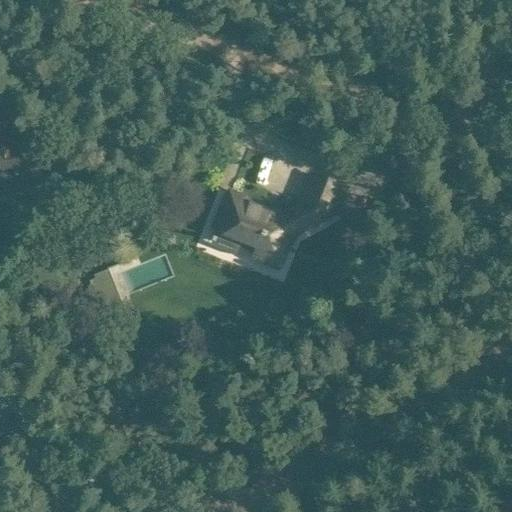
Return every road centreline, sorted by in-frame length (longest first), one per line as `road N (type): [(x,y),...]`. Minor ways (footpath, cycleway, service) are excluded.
road 1 (residential): [(511,148),(115,0)]
road 2 (track): [(511,356),(246,503)]
road 3 (residential): [(246,503),(0,416)]
